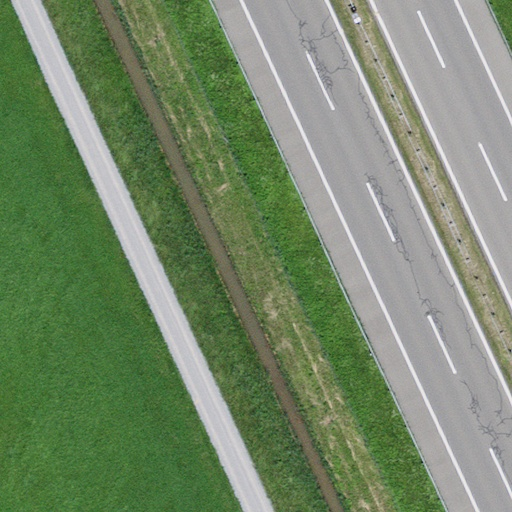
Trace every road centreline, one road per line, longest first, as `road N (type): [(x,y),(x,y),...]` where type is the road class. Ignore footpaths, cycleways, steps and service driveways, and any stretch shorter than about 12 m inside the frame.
road 1 (track): [(264,511),(28,0)]
road 2 (motorway): [(283,0),(511,494)]
road 3 (motorway): [(511,211),(414,0)]
